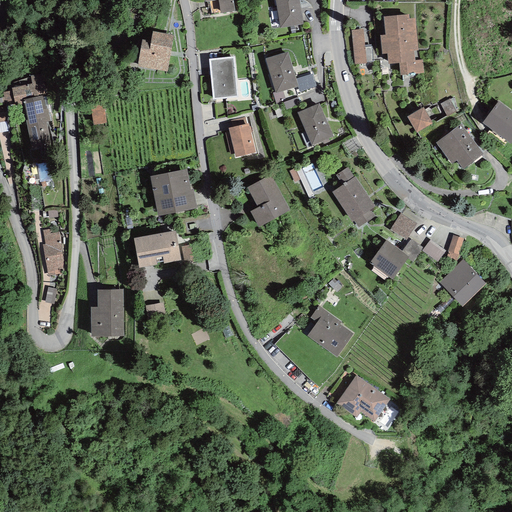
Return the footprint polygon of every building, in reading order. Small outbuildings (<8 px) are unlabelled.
[(217,0),(221,13),(235,11),(232,0),(204,0),(205,2),(216,0),(217,0)] [(299,0),(275,0),(280,28),(303,24),(299,0)] [(399,63),(400,75),(408,75),(408,73),(424,73),(422,60),(415,60),(414,51),(418,50),(415,18),(409,19),(409,14),(383,17),(385,35),(380,35),(382,54),(386,54),(388,64),(399,63)] [(354,64),(366,63),(366,62),(365,45),(363,29),(351,30),(354,64)] [(152,31),(150,41),(142,40),(137,66),(167,72),(173,35),(152,31)] [(371,45),(365,45),(366,62),(373,62),(371,45)] [(282,91),(297,86),(295,79),(287,52),(265,59),(275,92),(275,93),(282,91)] [(234,57),(209,59),(213,100),(238,97),(234,57)] [(42,95),(49,94),(44,72),(30,75),(32,83),(11,88),(12,91),(3,92),(6,105),(15,103),(15,105),(24,104),(23,100),(42,95)] [(299,92),(316,87),(312,74),(295,79),(297,86),(299,92)] [(285,100),(282,91),(275,93),(275,92),(272,93),(276,104),(285,100)] [(25,120),(31,148),(50,144),(46,122),(50,121),(47,106),(45,106),(42,95),(23,100),(24,104),(27,120),(25,120)] [(300,104),(297,97),(283,102),(285,109),(300,104)] [(449,99),(440,104),(447,116),(456,111),(449,99)] [(511,140),(511,111),(498,101),(482,123),(510,144),(511,140)] [(319,103),(297,113),(311,146),(333,137),(319,103)] [(103,105),(91,107),(93,125),(106,123),(103,105)] [(432,123),(423,107),(407,117),(416,133),(432,123)] [(232,127),(246,124),(245,117),(231,120),(232,127)] [(0,132),(8,131),(7,121),(0,122),(0,132)] [(235,157),(255,153),(251,133),(250,126),(249,126),(248,123),(246,124),(232,127),(228,128),(229,132),(234,154),(235,157)] [(463,169),(483,154),(461,124),(435,143),(452,164),(456,161),(463,169)] [(230,155),(234,154),(229,132),(225,133),(230,155)] [(39,182),(52,180),(49,162),(37,164),(39,182)] [(359,228),(375,217),(370,210),(375,207),(355,177),(354,177),(348,167),(336,175),(342,185),(332,192),(352,222),(354,221),(359,228)] [(187,169),(150,176),(158,216),(197,207),(193,189),(191,190),(187,169)] [(294,182),(300,180),(295,169),(290,171),(294,182)] [(250,211),(259,228),(290,211),(270,176),(247,188),(258,207),(250,211)] [(47,211),(49,218),(58,217),(57,209),(47,211)] [(417,223),(401,213),(390,230),(406,240),(417,223)] [(42,245),(48,276),(62,273),(63,260),(59,232),(50,233),(49,229),(42,230),(45,244),(42,245)] [(133,238),(139,268),(157,265),(156,263),(163,262),(163,264),(181,260),(175,231),(133,238)] [(463,239),(453,235),(447,252),(449,252),(446,258),(456,261),(463,239)] [(407,259),(412,262),(423,248),(411,239),(401,251),(409,257),(407,259)] [(401,251),(386,240),(369,263),(392,279),(407,259),(409,257),(401,251)] [(445,251),(430,240),(422,251),(437,262),(445,251)] [(193,261),(190,245),(181,247),(184,262),(193,261)] [(486,283),(463,259),(440,283),(462,307),(486,283)] [(54,304),(57,289),(48,287),(45,302),(54,304)] [(123,289),(97,290),(98,308),(90,307),(92,336),(123,336),(123,289)] [(148,306),(164,303),(163,295),(147,298),(148,306)] [(341,322),(319,306),(310,317),(317,323),(308,336),(336,357),(353,334),(340,324),(341,322)] [(356,375),(336,404),(357,418),(360,412),(374,422),(390,399),(356,375)]
